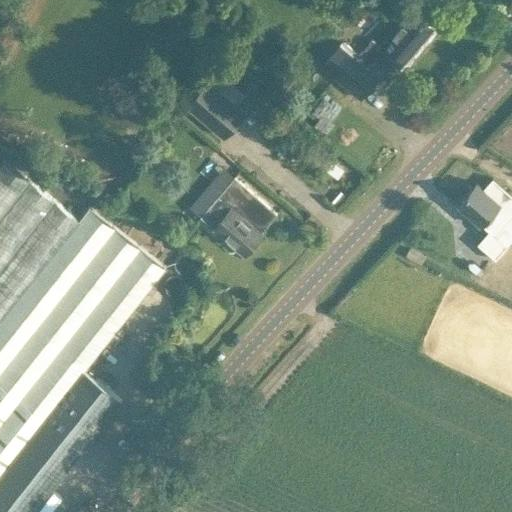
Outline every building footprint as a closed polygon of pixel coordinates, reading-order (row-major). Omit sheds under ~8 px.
[(322,65),(344,83),(360,97),(380,73),(389,81),(402,65),(405,67),(417,52),(416,51),(424,42),(424,43),(436,29),(412,8),(380,45),(371,37),(359,51),(344,39),(322,65)] [(217,68),(208,79),(235,103),(245,92),(217,68)] [(223,134),(244,110),(235,103),(208,79),(187,103),(223,134)] [(0,507),(6,511),(30,511),(122,398),(84,368),(165,266),(89,206),(79,218),(4,159),(0,163),(0,507)] [(326,168),(337,176),(343,168),(332,160),(326,168)] [(210,223),(244,253),(262,231),(261,231),(277,212),(235,176),(201,216),(210,223)] [(458,203),(473,216),(482,224),(484,222),(496,233),(511,215),(499,204),(500,203),(491,195),(476,181),(458,203)] [(194,263),(194,262),(194,261),(194,260),(192,257),(190,254),(188,253),(187,253),(186,253),(182,253),(181,253),(178,254),(178,255),(177,255),(177,256),(176,257),(175,259),(175,260),(174,261),(174,264),(175,265),(175,266),(176,268),(178,271),(182,272),(184,273),(185,273),(186,272),(187,272),(191,270),(191,269),(192,269),(194,265),(194,264),(194,263)] [(185,288),(185,285),(185,283),(183,279),(182,279),(182,278),(181,277),(180,277),(178,276),(177,275),(176,275),(175,275),(174,275),(172,275),(168,277),(168,278),(166,279),(165,283),(165,284),(164,285),(164,286),(165,287),(165,288),(167,292),(168,293),(172,295),(173,295),(174,296),(176,296),(176,295),(177,295),(178,295),(180,294),(181,293),(183,291),(185,288)]
